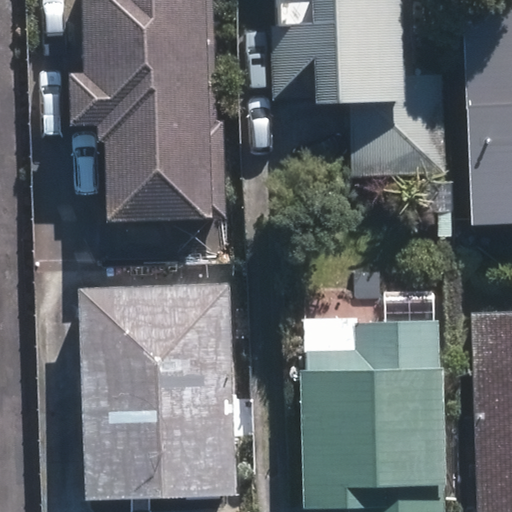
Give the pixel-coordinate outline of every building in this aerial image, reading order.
[(60,0),(63,86),(50,86),(52,139),(77,138),(78,154),(84,154),(86,234),(194,231),(187,0),(60,0)] [(403,0),(263,0),(268,108),(291,107),(291,117),(334,115),(337,183),(434,179),(430,77),(407,78),(403,0)] [(511,14),(445,17),(454,236),(511,235),(511,14)] [(221,288),(62,292),(67,510),(142,509),(226,506),(221,288)] [(511,511),(511,319),(457,321),(464,511),(511,511)] [(343,358),(284,359),(288,511),(434,511),(429,323),(342,326),(343,358)]
